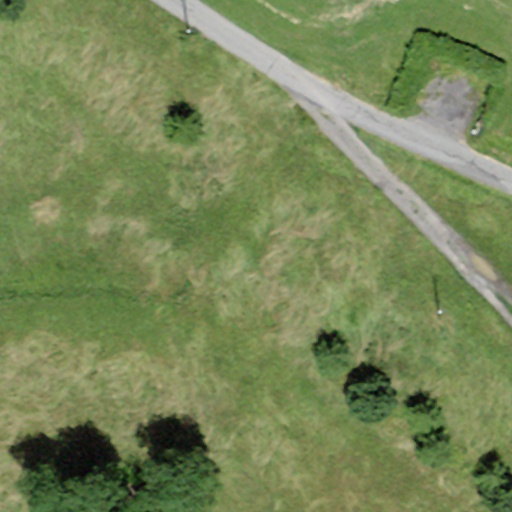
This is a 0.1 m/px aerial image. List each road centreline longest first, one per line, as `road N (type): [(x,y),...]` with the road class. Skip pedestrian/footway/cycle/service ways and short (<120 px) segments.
road 1 (unclassified): [(170,0),(298,88),(511,184)]
road 2 (track): [(298,88),(511,322)]
